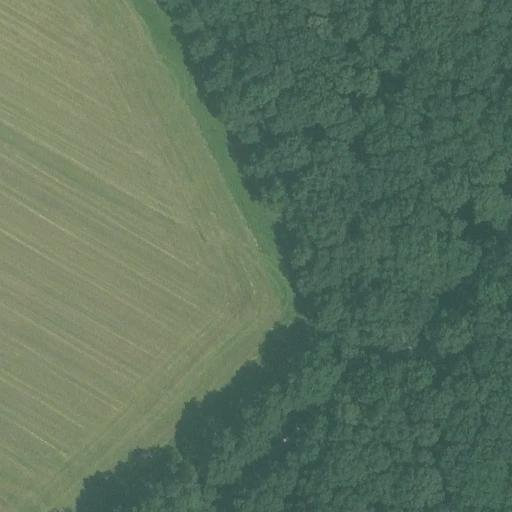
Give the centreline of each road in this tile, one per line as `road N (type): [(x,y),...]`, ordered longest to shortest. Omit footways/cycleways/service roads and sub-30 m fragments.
road 1 (track): [(452,511),(444,383),(384,348),(326,277),(251,130),(171,0)]
road 2 (residential): [(210,511),(384,348)]
